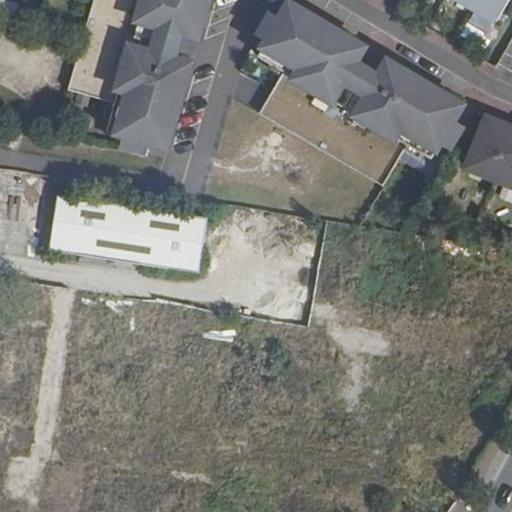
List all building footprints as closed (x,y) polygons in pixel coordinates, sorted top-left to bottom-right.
[(95,0),(84,39),(69,90),(118,103),(110,131),(126,136),(152,143),(169,148),(192,65),(187,64),(157,55),(152,54),(144,51),(145,47),(146,44),(140,42),(146,23),(157,26),(157,28),(164,30),(164,28),(200,38),(211,0),(95,0)] [(463,0),(498,20),(509,0),(463,0)] [(285,71),(261,114),(384,187),(409,144),(434,160),(442,146),(456,122),(465,107),(390,63),(380,79),(379,81),(375,89),(368,85),(364,92),(347,82),(353,72),(354,73),(358,66),(357,66),(367,49),(292,5),(283,20),(269,44),(261,57),(285,71)] [(264,40),(269,44),(283,20),(272,14),(259,35),(265,39),(264,40)] [(145,47),(144,51),(152,54),(157,55),(164,30),(157,28),(157,26),(146,23),(140,42),(146,44),(145,47)] [(364,92),(368,85),(375,89),(379,81),(380,79),(358,66),(354,73),(353,72),(347,82),(364,92)] [(500,127),(501,124),(488,118),(487,121),(500,127)] [(468,167),(511,185),(511,127),(501,124),(500,127),(487,121),(468,167)] [(466,128),(456,122),(442,146),(447,148),(450,143),(456,146),(466,128)] [(152,143),(126,136),(124,142),(126,142),(124,149),(148,155),(152,143)] [(201,220),(54,194),(44,248),(192,273),(201,220)] [(511,288),(511,268),(462,260),(459,279),(511,288)] [(272,275),(300,274),(300,264),(272,265),(272,275)] [(0,509),(28,327),(0,322),(0,511),(15,511),(16,511),(0,509)] [(37,423),(51,329),(34,327),(20,420),(37,423)] [(432,341),(429,356),(460,362),(463,347),(432,341)] [(89,511),(96,460),(68,456),(60,511),(89,511)] [(137,479),(133,511),(202,511),(205,486),(137,479)]
